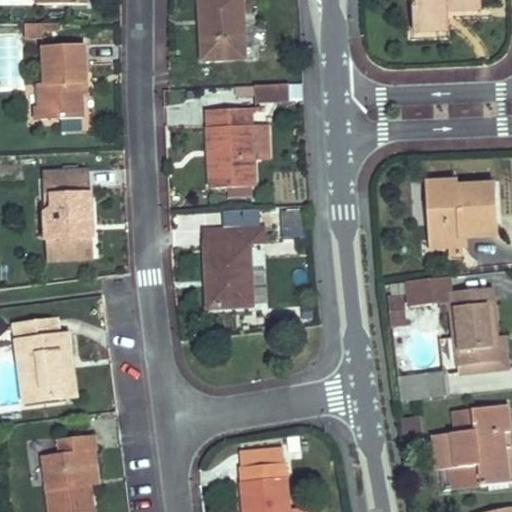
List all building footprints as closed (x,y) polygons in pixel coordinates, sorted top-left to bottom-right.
[(199,0),(203,60),(245,58),(242,0),(199,0)] [(481,0),(412,0),(414,31),(439,30),(438,10),(482,9),(481,0)] [(438,10),(439,30),(449,30),(448,10),(438,10)] [(43,38),(43,32),(43,25),(25,25),(25,38),(43,38)] [(84,45),(44,47),(46,84),(40,85),(41,107),(41,120),(82,118),(81,95),(81,85),(86,84),(84,45)] [(268,86),(268,102),(290,100),(289,85),(268,86)] [(255,102),(268,102),(268,86),(255,86),(255,102)] [(252,127),(251,109),(208,111),(211,189),(255,187),(254,159),(270,158),(268,126),(252,127)] [(47,242),(93,240),(91,193),(86,193),(85,172),(44,174),(47,242)] [(427,184),(430,248),(451,247),(451,239),(498,236),(496,185),(458,187),(458,182),(427,184)] [(412,220),(426,219),(425,185),(411,185),(412,220)] [(282,212),(283,228),(308,227),(307,211),(282,212)] [(205,231),(208,281),(216,280),(217,309),(253,307),(250,246),(265,245),(264,228),(205,231)] [(451,239),(451,247),(452,259),(464,258),(464,250),(469,249),(468,238),(451,239)] [(94,259),(93,240),(47,242),(47,261),(94,259)] [(451,293),(449,278),(408,282),(411,307),(442,304),(443,312),(452,311),(458,367),(500,363),(497,341),(491,289),(451,293)] [(216,280),(208,281),(209,309),(217,309),(216,280)] [(392,326),(405,325),(403,298),(390,299),(392,326)] [(69,336),(59,337),(57,321),(16,327),(26,403),(66,398),(61,357),(72,356),(69,336)] [(500,363),(458,367),(459,374),(508,369),(505,340),(497,341),(500,363)] [(61,357),(66,398),(77,397),(72,356),(61,357)] [(402,403),(446,398),(443,372),(399,378),(402,403)] [(440,471),(443,470),(447,470),(449,486),(450,491),(489,486),(508,483),(503,448),(496,449),(495,434),(502,433),(510,432),(507,406),(454,412),(457,434),(436,436),(440,471)] [(408,448),(423,446),(419,418),(404,420),(408,448)] [(496,449),(503,448),(502,433),(495,434),(496,449)] [(97,451),(95,436),(61,440),(62,454),(45,456),(50,511),(92,511),(86,452),(97,451)] [(62,454),(61,440),(43,442),(45,456),(62,454)] [(241,468),(285,464),(283,449),(240,453),(241,468)] [(86,452),(90,486),(101,485),(97,451),(86,452)] [(289,511),(285,464),(241,468),(245,511),(289,511)]
